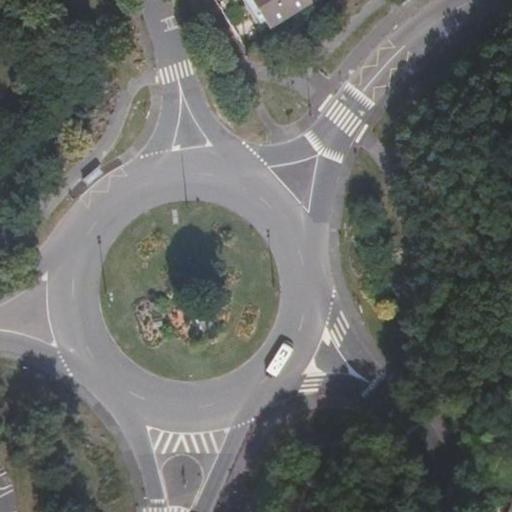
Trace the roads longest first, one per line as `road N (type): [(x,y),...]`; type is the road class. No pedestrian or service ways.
road 1 (secondary): [(344,119),(385,62),(478,0)]
road 2 (secondary): [(307,270),(344,119)]
road 3 (secondary): [(86,229),(70,299),(96,365)]
road 4 (unclassified): [(383,391),(308,276)]
road 5 (secondary): [(122,389),(164,407),(209,408),(252,392)]
road 6 (unclassified): [(392,397),(467,511)]
road 7 (secondary): [(198,511),(252,392)]
road 8 (secondary): [(259,387),(288,357),(306,318),(308,276)]
road 9 (secondary): [(122,389),(151,511)]
road 10 (unclassified): [(259,387),(313,381),(383,391)]
road 11 (secondary): [(344,119),(237,181)]
road 12 (tertiary): [(234,180),(180,71)]
